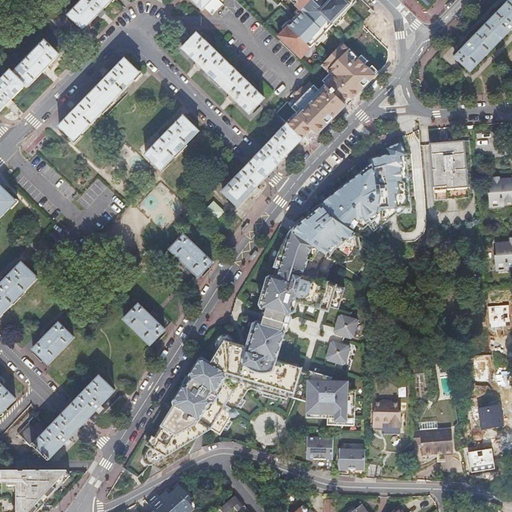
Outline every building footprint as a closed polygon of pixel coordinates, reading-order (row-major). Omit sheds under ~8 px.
[(84,0),(68,17),(82,31),(112,0),(84,0)] [(189,0),(200,10),(203,8),(210,0),(189,0)] [(217,0),(210,0),(203,8),(211,15),(221,4),(217,0)] [(288,0),(301,12),(300,13),(292,21),(291,22),(283,31),(277,37),(278,38),(300,59),(314,44),(324,33),(333,25),(341,17),(355,2),(353,0),(288,0)] [(511,27),(511,0),(508,0),(467,43),(453,57),(469,72),(510,29),(511,27)] [(300,13),(298,11),(296,13),(296,15),(291,20),(292,21),(300,13)] [(335,27),(343,19),(341,17),(333,25),(335,27)] [(291,22),(289,20),(281,29),(283,31),(291,22)] [(263,99),(196,33),(181,49),(200,68),(235,102),(248,115),(263,99)] [(316,46),(326,35),(324,33),(314,44),(316,46)] [(12,74),(25,87),(27,89),(45,70),(58,56),(43,42),(12,74)] [(325,83),(329,87),(348,105),(377,75),(376,74),(370,68),(365,63),(358,57),(343,42),(320,65),(329,74),(322,80),(325,83)] [(361,55),(358,57),(365,63),(367,61),(361,55)] [(76,143),(76,142),(81,137),(80,135),(133,81),(135,83),(141,77),(142,75),(141,74),(140,73),(138,73),(124,59),(58,127),(71,141),(72,142),(72,143),(74,144),(75,144),(76,143)] [(372,65),(370,68),(376,74),(378,71),(372,65)] [(25,87),(12,74),(9,72),(0,80),(0,111),(3,108),(25,87)] [(329,87),(325,83),(318,90),(312,84),(305,92),(297,100),(290,106),(297,114),(298,115),(303,110),(304,112),(329,87)] [(292,96),(297,100),(305,92),(300,87),(292,96)] [(318,136),(348,105),(329,87),(304,112),(303,110),(298,115),(297,114),(296,115),(311,130),(318,136)] [(302,139),(311,130),(296,115),(287,124),(302,139)] [(157,135),(160,138),(144,156),(160,171),(197,132),(181,117),(164,134),(161,131),(159,133),(157,135)] [(253,159),(249,164),(247,165),(221,192),(237,207),(251,193),(263,180),(264,179),(269,174),(275,167),(287,155),(302,139),(287,124),(259,153),(253,159)] [(464,140),(430,143),(435,202),(470,199),(464,140)] [(373,162),(319,203),(322,207),(331,218),(354,233),(358,227),(362,229),(383,210),(392,209),(397,209),(396,201),(395,201),(394,193),(398,193),(397,181),(401,181),(400,155),(406,155),(401,141),(384,147),(386,153),(371,158),(373,162)] [(488,193),(489,201),(499,200),(500,202),(501,202),(511,201),(511,178),(510,178),(498,179),(498,177),(488,178),(490,193),(488,193)] [(0,216),(9,208),(11,209),(16,203),(17,202),(17,201),(15,199),(14,199),(13,200),(0,187),(0,216)] [(311,210),(314,213),(322,207),(319,203),(311,210)] [(291,230),(289,232),(325,255),(328,250),(342,240),(343,241),(345,240),(353,234),(354,233),(331,218),(322,207),(314,213),(312,214),(307,218),(300,224),(291,230)] [(289,227),(291,230),(300,224),(297,220),(289,227)] [(223,427),(225,424),(227,420),(230,416),(231,417),(233,417),(234,416),(235,415),(236,413),(236,412),(235,411),(234,410),(236,406),(240,399),(246,390),(250,388),(262,392),(276,396),(285,399),(286,396),(306,402),(311,403),(310,414),(319,414),(326,414),(326,418),(334,418),(334,420),(334,422),(346,422),(346,418),(353,418),(354,392),(346,392),(346,383),(330,381),(331,378),(305,370),(274,361),(283,333),(281,330),(283,322),(285,316),(288,314),(292,301),(318,309),(319,304),(328,307),(336,309),(343,288),(324,282),(328,269),(334,261),(328,257),(325,255),(289,232),(277,255),(273,267),(275,268),(272,278),(269,277),(266,279),(263,288),(266,289),(264,297),(261,296),(258,305),(260,308),(265,310),(264,311),(263,316),(261,322),(260,324),(256,322),(252,324),(245,347),(233,344),(233,342),(232,339),(229,337),(226,335),(223,335),(220,336),(217,338),(215,341),(215,344),(215,347),(215,348),(217,351),(209,364),(202,359),(198,360),(189,376),(185,377),(181,383),(182,387),(172,403),(173,406),(165,420),(188,433),(195,438),(209,429),(219,434),(223,427)] [(353,234),(345,240),(347,243),(355,237),(353,234)] [(212,263),(183,235),(169,249),(183,263),(198,277),(212,263)] [(511,237),(509,238),(509,241),(495,243),(496,254),(494,255),(495,263),(505,262),(505,266),(507,266),(511,265),(511,237)] [(344,242),(343,241),(342,240),(328,250),(325,255),(328,257),(331,253),(344,242)] [(0,315),(36,278),(21,263),(0,284),(0,315)] [(151,317),(137,305),(123,319),(150,346),(165,330),(151,317)] [(281,330),(283,333),(285,331),(287,324),(289,317),(288,314),(285,316),(283,322),(281,330)] [(337,317),(334,327),(351,338),(352,337),(356,322),(355,320),(340,315),(337,317)] [(72,338),(57,324),(30,351),(46,364),(72,338)] [(351,338),(334,327),(332,332),(334,334),(349,339),(351,338)] [(349,349),(348,346),(332,341),(329,343),(325,358),(326,361),(342,365),(344,364),(349,349)] [(496,375),(472,378),(478,426),(502,423),(496,375)] [(47,429),(31,446),(46,461),(60,447),(76,431),(82,424),(86,420),(99,406),(114,391),(98,376),(70,406),(66,409),(60,415),(47,429)] [(0,414),(0,415),(1,413),(1,411),(13,399),(0,385),(0,414)] [(311,403),(306,402),(306,417),(319,417),(319,414),(310,414),(311,403)] [(381,404),(381,402),(370,402),(370,426),(381,426),(381,421),(387,421),(387,423),(399,423),(398,404),(381,404)] [(31,446),(47,429),(34,417),(16,434),(30,448),(31,446)] [(188,433),(165,420),(154,438),(148,446),(165,456),(173,451),(182,435),(186,437),(188,433)] [(443,452),(452,451),(451,429),(412,432),(413,444),(420,444),(420,454),(435,453),(434,452),(443,452)] [(195,438),(188,433),(186,437),(182,435),(173,451),(195,438)] [(331,437),(306,437),(306,458),(331,459),(331,437)] [(165,456),(148,446),(143,455),(142,458),(142,459),(143,462),(145,464),(148,465),(151,464),(165,456)] [(363,469),(364,449),(339,449),(338,469),(363,469)] [(0,483),(8,483),(8,485),(17,485),(16,511),(33,511),(40,504),(41,504),(61,480),(64,483),(70,476),(68,474),(0,473),(0,483)] [(186,511),(191,508),(184,500),(187,498),(180,490),(175,494),(171,498),(164,505),(162,503),(160,501),(157,497),(147,506),(150,509),(146,511),(186,511)] [(167,493),(160,501),(162,503),(164,505),(171,498),(167,493)] [(233,511),(235,508),(240,503),(235,496),(215,511),(233,511)] [(235,508),(233,511),(236,511),(243,507),(240,503),(235,508)]
